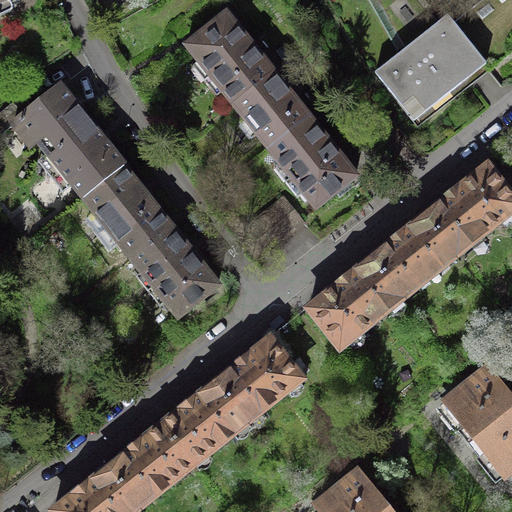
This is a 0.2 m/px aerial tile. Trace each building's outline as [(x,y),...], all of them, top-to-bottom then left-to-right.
[(511,0),(483,0),(453,25),(488,70),(511,51),(511,0)] [(232,107),(274,74),(250,44),(226,14),(186,46),(228,103),(232,107)] [(471,69),(440,29),(382,75),(391,86),(391,85),(414,114),(464,75),(464,74),(467,71),(470,69),(470,70),(471,69)] [(268,149),(308,117),(291,95),(274,74),(232,107),(268,149)] [(30,147),(38,141),(36,140),(76,108),(60,88),(54,92),(28,112),(18,99),(0,112),(0,135),(12,125),(30,147)] [(84,199),(123,168),(124,168),(100,138),(76,108),(36,140),(38,141),(83,200),(84,199)] [(308,117),(268,149),(315,208),(355,177),(331,147),(308,118),(309,118),(308,117)] [(456,191),(425,216),(456,256),(511,212),(511,197),(488,166),(456,191)] [(84,199),(131,258),(170,227),(146,197),(123,168),(84,199)] [(248,226),(247,226),(267,251),(268,251),(268,250),(285,236),(302,223),(303,224),(303,223),(283,198),(282,198),(283,199),(249,227),(248,226)] [(456,256),(425,216),(398,238),(371,259),(403,299),(456,256)] [(193,256),(170,227),(131,258),(178,317),(217,286),(193,256)] [(403,299),(371,259),(340,284),(309,309),(340,348),(403,299)] [(242,361),(215,383),(246,423),(301,379),(270,340),(242,361)] [(448,406),(502,474),(511,466),(511,399),(491,372),(448,406)] [(246,423),(215,383),(188,404),(161,426),(193,465),(246,423)] [(193,465),(161,426),(134,447),(108,468),(139,508),(193,465)] [(134,511),(139,508),(108,468),(80,490),(53,511),(134,511)] [(361,475),(319,508),(321,511),(390,511),(388,509),(361,475)]
